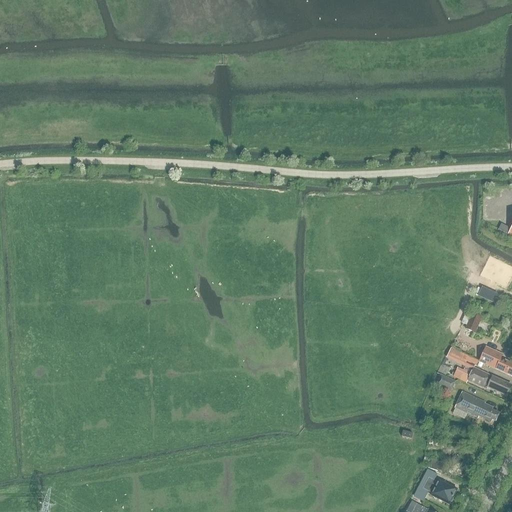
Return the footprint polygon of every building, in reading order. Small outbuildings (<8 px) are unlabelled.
[(498,230),(505,233),(508,228),(501,225),(498,230)] [(491,292),(488,301),(493,303),(497,295),(491,292)] [(471,313),(464,329),(474,333),(481,318),(471,313)] [(467,356),(450,349),(445,359),(462,367),(467,356)] [(511,378),(511,365),(500,360),(501,356),(485,349),(479,363),(511,378)] [(511,387),(491,378),(465,365),(458,380),(466,384),(468,381),(485,389),(505,398),(511,387)] [(455,382),(440,375),(436,384),(451,391),(455,382)] [(462,394),(453,409),(452,413),(463,418),(465,415),(477,420),(478,418),(490,424),(491,421),(494,423),(498,415),(491,411),(491,409),(484,406),(484,404),(462,394)] [(401,437),(411,439),(412,434),(402,431),(401,437)] [(443,475),(444,475),(460,462),(457,458),(452,461),(449,457),(442,463),(440,461),(438,464),(431,461),(428,467),(436,471),(437,469),(440,471),(443,475)] [(431,493),(431,494),(429,497),(448,506),(456,490),(437,481),(436,482),(432,480),(434,474),(426,471),(416,492),(424,496),(426,491),(431,493)] [(430,511),(428,511),(411,502),(405,511),(430,511)]
